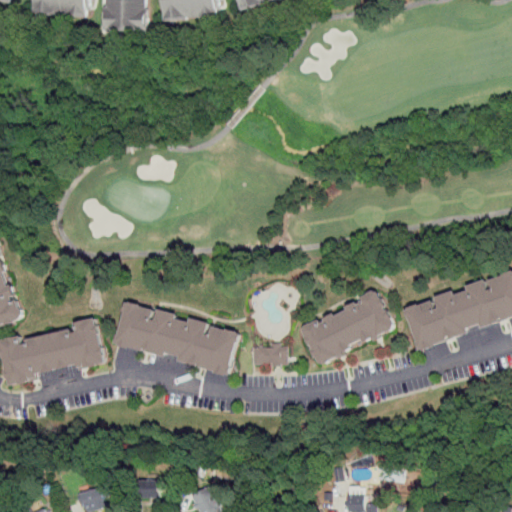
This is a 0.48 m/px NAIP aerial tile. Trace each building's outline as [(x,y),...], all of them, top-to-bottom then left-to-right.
[(95,0),(95,9),(93,8),(92,19),(80,18),(80,16),(61,15),(61,17),(38,15),(39,0),(95,0)] [(152,0),(152,10),(154,10),(153,33),(109,32),(110,9),(112,9),(112,0),(152,0)] [(224,0),(225,8),(223,8),(223,19),(211,19),(211,18),(193,19),(193,22),(169,23),(167,0),(224,0)] [(279,0),(268,3),(269,6),(247,12),(244,0),(279,0)] [(0,237),(4,239),(6,245),(5,245),(8,254),(5,255),(6,259),(9,258),(13,269),(9,271),(14,283),(17,282),(21,293),(18,294),(20,299),(23,298),(28,313),(27,317),(20,319),(21,320),(12,323),(11,322),(7,323),(7,325),(0,327),(0,237)] [(511,267),(511,311),(506,314),(503,304),(498,305),(502,314),(484,321),(483,317),(467,322),(468,325),(453,330),(450,321),(444,324),(447,332),(421,342),(408,306),(414,303),(413,301),(421,298),(422,301),(436,296),(439,304),(445,302),(441,293),(456,288),(457,291),(473,285),(472,282),(488,276),(492,286),(496,284),(493,275),(507,270),(507,269),(511,267)] [(389,290),(392,295),(393,295),(397,303),(395,304),(397,308),(399,307),(403,316),(401,316),(404,322),(403,327),(398,329),(397,329),(383,336),(382,335),(374,339),(372,337),(360,343),(361,346),(352,350),(353,351),(339,358),(340,359),(334,362),(329,361),(326,355),(325,356),(320,347),(322,346),(320,342),(318,343),(314,335),(316,334),(313,329),(314,323),(320,319),(321,321),(328,317),(330,321),(335,318),(334,316),(343,311),(344,313),(357,307),(356,304),(366,299),(367,302),(372,300),(370,296),(378,292),(377,291),(383,288),(389,290)] [(138,299),(149,302),(148,304),(163,308),(160,317),(164,318),(167,307),(186,312),(185,316),(198,320),(200,315),(218,320),(215,332),(219,333),(222,324),(232,327),(233,325),(247,329),(246,331),(250,332),(247,340),(246,340),(240,364),(241,364),(239,372),(235,371),(235,373),(224,370),(224,369),(187,358),(188,354),(175,351),(174,355),(137,345),(137,346),(126,343),(126,342),(123,340),(125,332),(126,333),(133,308),(132,308),(134,300),(138,301),(138,299)] [(102,315),(104,322),(106,322),(108,331),(106,332),(109,345),(111,344),(113,353),(112,354),(113,360),(93,365),(92,364),(86,365),(85,362),(43,372),(44,375),(37,376),(38,378),(17,383),(16,376),(14,377),(12,367),(13,367),(10,354),(9,355),(7,345),(8,345),(7,338),(27,333),(30,342),(34,341),(33,337),(78,326),(79,330),(84,329),(82,320),(102,315)] [(285,338),(285,342),(292,342),(292,360),(285,360),(285,361),(277,362),(277,358),(267,359),(267,360),(258,360),(257,343),(262,343),(262,339),(266,339),(266,343),(275,343),(275,338),(285,338)] [(349,375),(314,379),(313,368),(347,364),(349,375)] [(201,399),(199,410),(165,405),(167,393),(201,399)] [(72,411),(38,418),(36,408),(70,400),(72,411)] [(164,481),(164,499),(143,499),(143,491),(141,491),(141,481),(164,481)] [(212,487),(219,500),(221,499),(224,506),(222,507),(224,511),(201,511),(200,509),(199,509),(196,505),(198,504),(194,496),(212,487)] [(105,489),(109,508),(93,511),(88,511),(86,502),(82,503),(80,495),(105,489)] [(379,504),(378,511),(351,511),(352,496),(371,496),(370,503),(379,504)]
